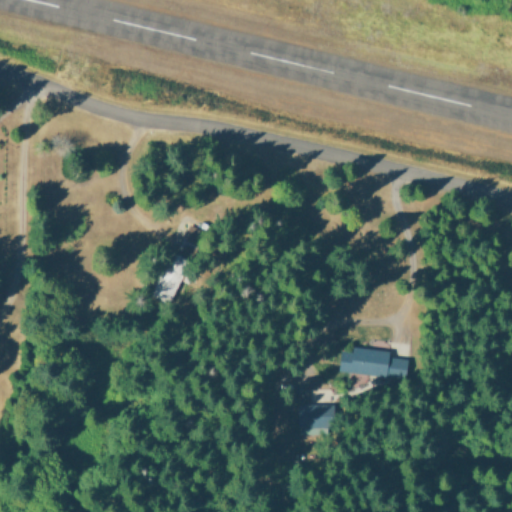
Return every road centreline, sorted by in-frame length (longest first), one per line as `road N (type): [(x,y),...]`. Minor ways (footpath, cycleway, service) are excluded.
road 1 (residential): [(37,81),(120,114),(220,129),(511,200)]
road 2 (residential): [(37,81),(23,125),(17,266),(0,306)]
